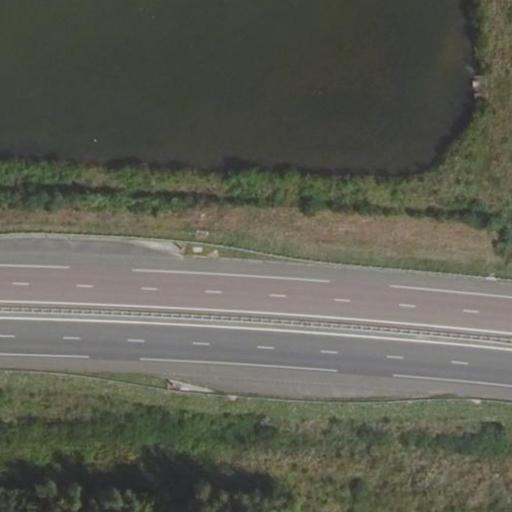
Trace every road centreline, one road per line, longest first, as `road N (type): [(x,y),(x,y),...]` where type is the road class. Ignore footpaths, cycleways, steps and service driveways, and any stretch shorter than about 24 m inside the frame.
road 1 (motorway): [(0,338),(274,349),(511,370)]
road 2 (motorway): [(511,313),(0,283)]
